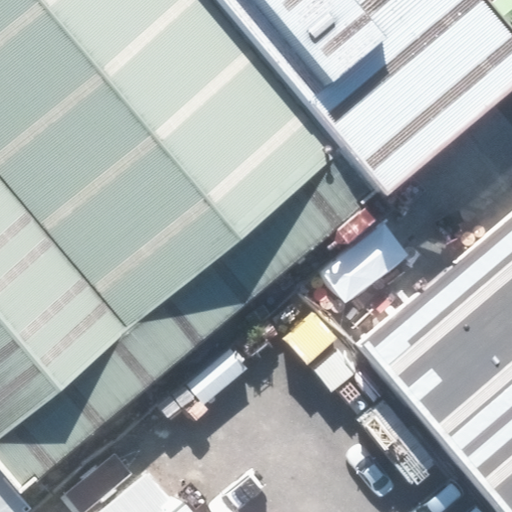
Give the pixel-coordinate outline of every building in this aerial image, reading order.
[(0,0),(0,175),(127,328),(342,151),(216,0),(0,0)] [(511,83),(511,38),(480,0),(216,0),(342,151),(378,194),(511,83)] [(127,328),(0,433),(0,466),(20,491),(378,194),(342,151),(127,328)] [(0,433),(127,328),(0,175),(0,433)] [(511,511),(511,211),(352,344),(492,511),(511,511)] [(163,511),(194,511),(182,497),(163,511)]
